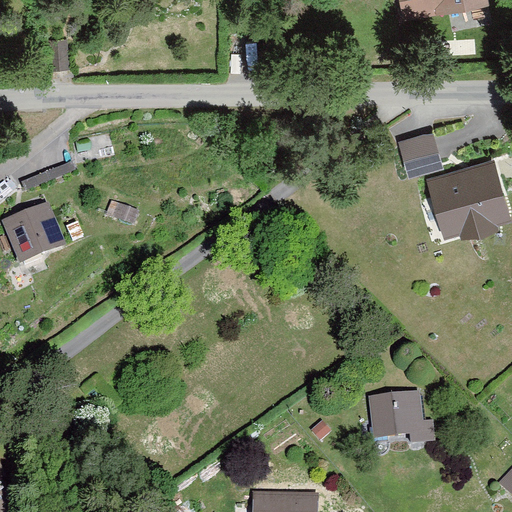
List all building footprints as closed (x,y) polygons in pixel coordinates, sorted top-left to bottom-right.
[(400,0),(405,25),(493,10),(491,0),(400,0)] [(447,132),(414,144),(426,175),(459,162),(447,132)] [(511,169),(509,163),(440,191),(459,238),(511,216),(511,169)] [(53,205),(12,229),(36,272),(78,249),(53,205)] [(432,399),(381,402),(383,446),(435,443),(432,399)] [(511,465),(498,481),(511,493),(511,465)] [(31,511),(8,466),(0,469),(0,511),(31,511)]
